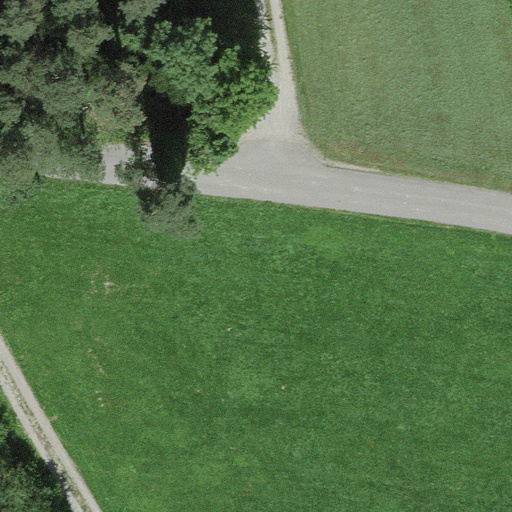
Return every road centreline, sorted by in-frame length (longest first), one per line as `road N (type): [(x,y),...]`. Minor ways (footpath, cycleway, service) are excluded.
road 1 (unclassified): [(511,219),(288,181),(0,154)]
road 2 (track): [(91,511),(0,326)]
road 3 (track): [(263,0),(288,181)]
